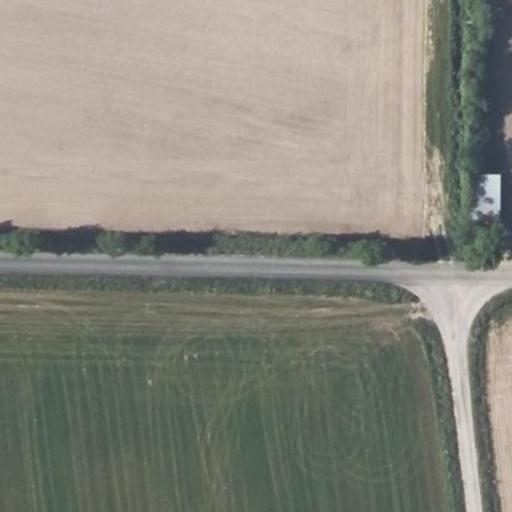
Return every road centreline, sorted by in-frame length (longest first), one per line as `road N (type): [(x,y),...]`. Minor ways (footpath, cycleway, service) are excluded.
road 1 (unclassified): [(445,273),(0,262)]
road 2 (unclassified): [(474,511),(445,273)]
